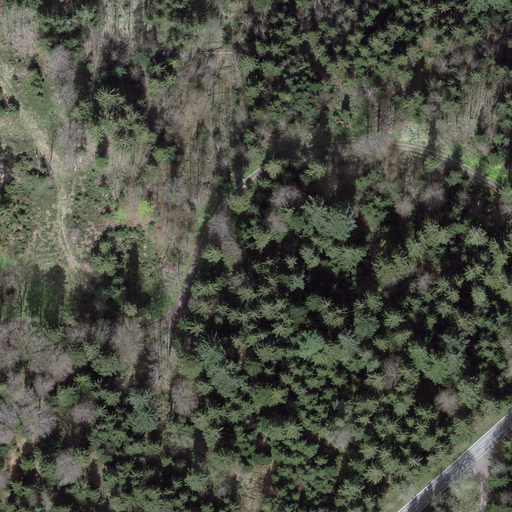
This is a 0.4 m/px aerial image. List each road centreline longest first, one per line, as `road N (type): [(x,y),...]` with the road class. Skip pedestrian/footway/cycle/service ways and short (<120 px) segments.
road 1 (track): [(511,192),(416,151),(327,146),(234,185),(175,318),(141,327),(0,329)]
road 2 (tertiary): [(511,419),(409,511)]
